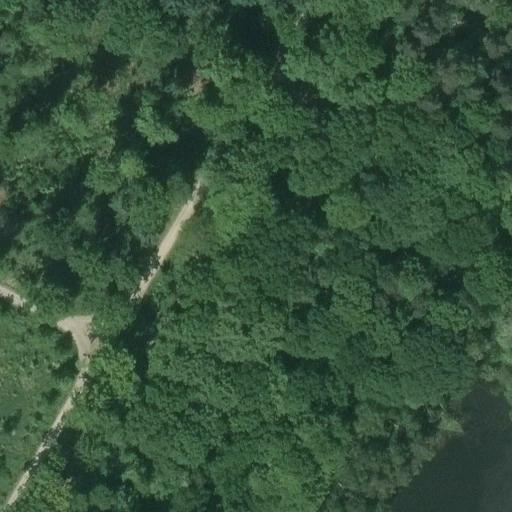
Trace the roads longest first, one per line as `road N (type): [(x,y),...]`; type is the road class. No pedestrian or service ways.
road 1 (unknown): [(84,511),(380,0)]
road 2 (track): [(105,341),(308,0)]
road 3 (track): [(274,59),(361,153),(511,244)]
road 4 (track): [(105,341),(4,511)]
